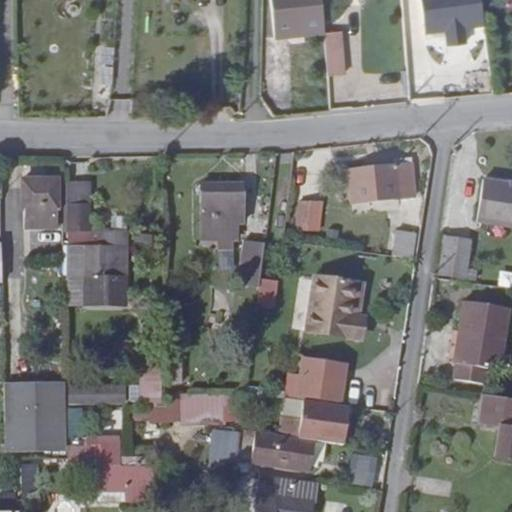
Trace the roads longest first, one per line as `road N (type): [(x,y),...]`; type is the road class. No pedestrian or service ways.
road 1 (unclassified): [(449,117),(241,132),(5,135)]
road 2 (residential): [(449,117),(393,511)]
road 3 (residential): [(5,135),(1,0)]
